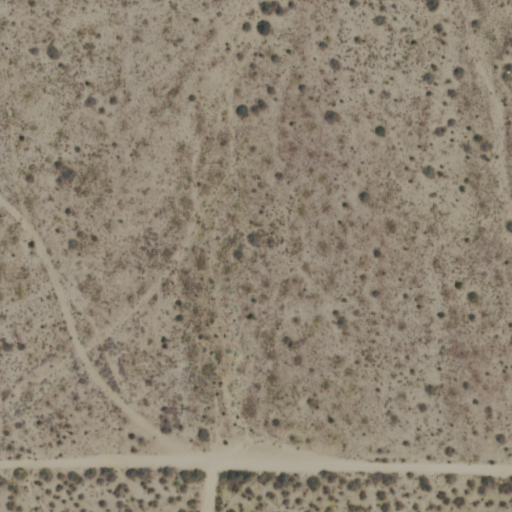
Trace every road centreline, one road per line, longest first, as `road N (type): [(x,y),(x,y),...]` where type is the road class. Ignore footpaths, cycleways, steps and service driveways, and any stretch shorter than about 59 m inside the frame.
road 1 (residential): [(0,466),(511,475)]
road 2 (track): [(192,470),(86,367),(47,263),(0,201)]
